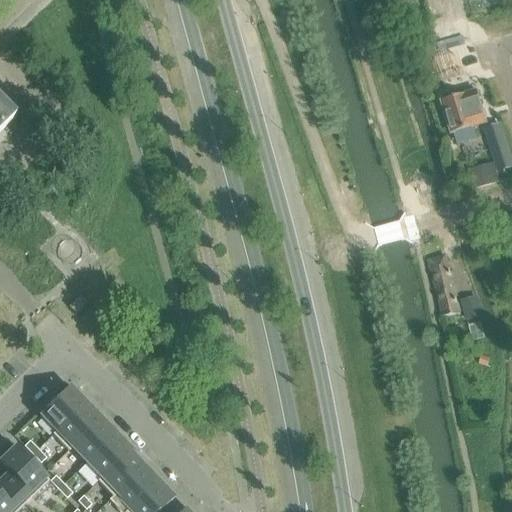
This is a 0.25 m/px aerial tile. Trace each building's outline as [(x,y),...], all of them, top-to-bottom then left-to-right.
[(0,0),(0,80),(84,0),(0,0)] [(500,5),(498,0),(464,0),(469,15),(500,5)] [(486,124),(476,93),(464,96),(442,103),(452,135),(474,128),(486,124)] [(511,166),(499,126),(486,130),(499,172),(511,168),(511,166)] [(495,173),(473,179),(475,190),(498,184),(495,173)] [(460,315),(446,258),(428,263),(442,320),(460,315)] [(87,304),(80,297),(68,308),(76,316),(87,304)] [(5,322),(0,326),(0,354),(19,336),(5,322)] [(53,437),(86,405),(70,389),(59,399),(57,396),(45,408),(47,410),(40,417),(55,432),(52,436),(53,437)] [(86,405),(53,437),(68,452),(101,421),(86,405)] [(101,421),(68,452),(68,453),(72,450),(86,465),(116,436),(101,421)] [(116,436),(86,465),(100,479),(97,482),(98,483),(131,452),(116,436)] [(32,456),(38,451),(29,442),(24,448),(32,456)] [(1,482),(25,506),(49,482),(43,477),(28,461),(15,448),(0,462),(0,463),(10,473),(1,482)] [(38,451),(32,456),(40,465),(46,460),(38,451)] [(131,452),(98,483),(112,498),(108,502),(109,503),(146,467),(131,452)] [(146,467),(109,503),(118,511),(130,511),(161,483),(146,467)] [(57,492),(63,486),(55,478),(49,483),(57,492)] [(18,511),(25,506),(1,482),(0,482),(0,511),(18,511)] [(161,483),(130,511),(162,511),(176,499),(161,483)] [(57,492),(66,500),(72,495),(63,486),(57,492)] [(83,498),(77,503),(86,511),(91,506),(83,498)]
